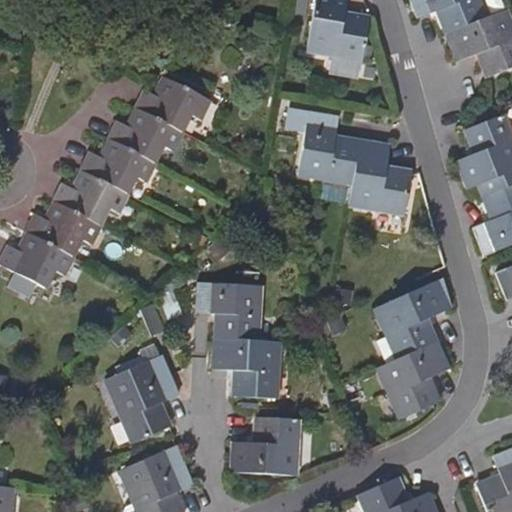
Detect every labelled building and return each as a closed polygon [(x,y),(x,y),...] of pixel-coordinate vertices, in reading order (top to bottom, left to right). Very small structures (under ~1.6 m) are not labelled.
[(343,16),(345,0),(316,0),(307,53),(361,62),(368,23),(365,21),(343,16)] [(474,0),(408,0),(416,21),(437,14),(445,37),(483,22),(474,0)] [(511,70),(511,40),(503,16),(483,22),(445,37),(455,65),(475,58),(483,81),(511,70)] [(152,96),(143,92),(134,108),(181,131),(190,115),(199,119),(207,102),(160,80),(152,96)] [(107,139),(105,141),(153,164),(162,145),(172,150),(181,131),(134,108),(124,127),(115,122),(107,139)] [(290,114),(287,129),(305,132),(304,136),(298,176),(352,186),(359,144),(333,140),(337,119),(308,114),(307,118),(290,114)] [(472,154),(453,161),(465,190),(476,186),(481,199),(511,186),(511,144),(500,116),(463,131),(472,154)] [(97,159),(88,153),(79,169),(127,192),(134,177),(145,183),(153,164),(105,141),(97,159)] [(388,150),(359,144),(352,186),(349,206),(403,216),(410,175),(385,170),(388,150)] [(51,200),(50,203),(99,226),(107,209),(117,214),(125,196),(79,173),(70,190),(60,184),(51,200)] [(511,244),(511,186),(481,199),(489,222),(471,228),(482,257),(511,244)] [(34,217),(25,235),(73,258),(81,241),(90,245),(99,226),(50,203),(41,220),(34,217)] [(17,252),(5,246),(0,257),(0,266),(45,289),(54,271),(64,276),(73,258),(25,235),(17,252)] [(511,299),(511,266),(494,274),(506,302),(511,299)] [(374,307),(396,360),(435,345),(424,320),(452,309),(441,280),(374,307)] [(214,313),(214,336),(259,339),(261,285),(199,282),(199,312),(214,313)] [(276,396),(279,341),(259,339),(214,336),(213,368),(234,369),(233,394),(276,396)] [(445,371),(435,345),(396,360),(375,369),(397,419),(436,403),(427,379),(445,371)] [(134,441),(169,425),(159,402),(178,393),(161,355),(106,379),(134,441)] [(234,441),(233,472),(296,474),(298,417),(257,416),(256,442),(234,441)] [(182,511),(174,492),(191,484),(173,445),(121,469),(136,505),(127,508),(125,511),(182,511)] [(486,511),(511,511),(511,450),(490,459),(495,472),(498,478),(477,488),(486,511)] [(357,495),(363,511),(431,511),(424,495),(404,503),(396,480),(357,495)] [(0,511),(7,511),(9,490),(0,489),(0,511)]
